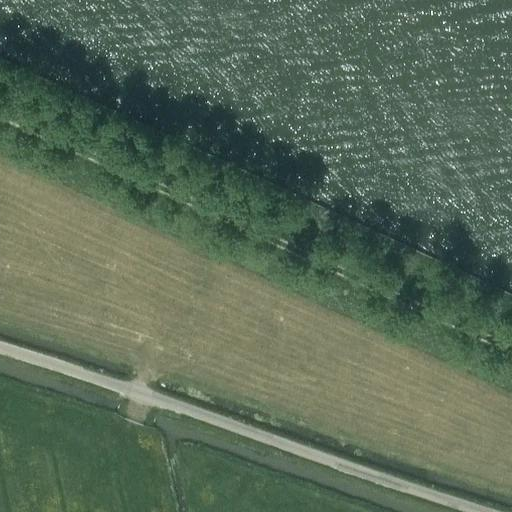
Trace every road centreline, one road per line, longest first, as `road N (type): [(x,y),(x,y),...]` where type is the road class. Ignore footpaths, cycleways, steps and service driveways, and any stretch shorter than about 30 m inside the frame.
road 1 (track): [(511,352),(0,115)]
road 2 (unclassified): [(477,511),(0,349)]
